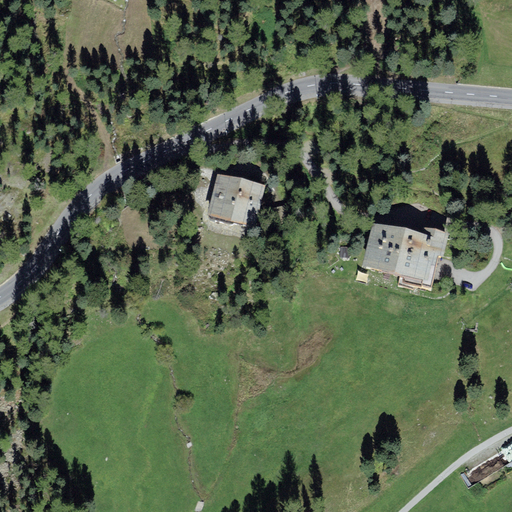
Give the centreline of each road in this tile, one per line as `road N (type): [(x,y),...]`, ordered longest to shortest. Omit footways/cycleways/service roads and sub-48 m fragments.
road 1 (tertiary): [(511,96),(337,83),(281,95),(105,183),(0,297)]
road 2 (track): [(404,511),(452,467),(511,431)]
